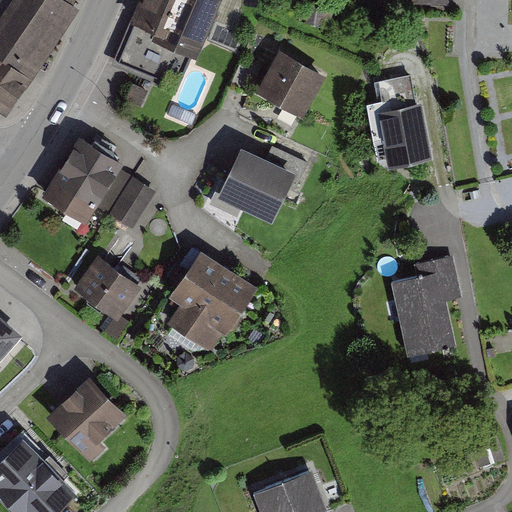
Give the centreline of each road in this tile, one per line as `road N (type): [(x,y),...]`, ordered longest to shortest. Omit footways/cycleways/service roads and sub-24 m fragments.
road 1 (residential): [(70,328),(150,387),(165,421),(157,466),(112,511)]
road 2 (tertiary): [(4,183),(106,0)]
